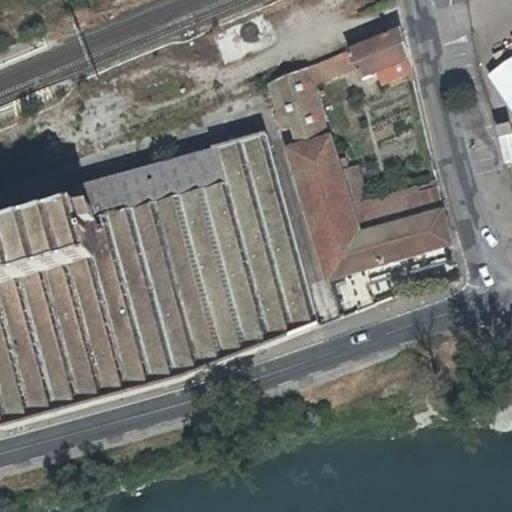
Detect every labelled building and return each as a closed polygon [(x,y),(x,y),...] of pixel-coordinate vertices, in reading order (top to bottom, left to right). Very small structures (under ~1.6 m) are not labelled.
[(270,10),(220,31),(233,62),(283,41),(270,10)] [(408,28),(353,50),(358,67),(362,81),(420,60),(408,28)] [(314,84),(358,67),(353,50),(309,69),(314,84)] [(511,64),(488,81),(511,114),(511,64)] [(268,85),(274,101),(280,121),(302,133),(306,147),(330,139),(314,84),(309,69),(268,85)] [(67,143),(127,119),(115,92),(57,117),(67,143)] [(506,168),(511,166),(511,129),(498,133),(506,168)] [(117,194),(132,250),(0,286),(0,431),(176,383),(328,327),(275,135),(216,152),(112,178),(117,194)] [(288,153),(318,248),(358,237),(358,234),(352,213),(330,139),(306,147),(288,153)] [(352,213),(358,234),(443,213),(438,192),(352,213)] [(0,286),(132,250),(117,194),(76,206),(77,210),(0,231),(0,286)] [(444,217),(358,237),(318,248),(329,283),(451,248),(444,217)]
